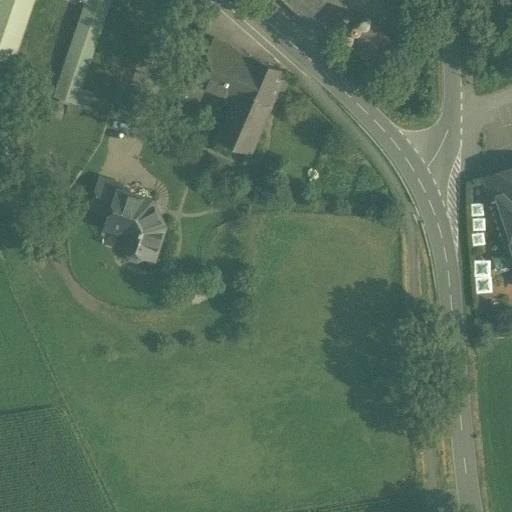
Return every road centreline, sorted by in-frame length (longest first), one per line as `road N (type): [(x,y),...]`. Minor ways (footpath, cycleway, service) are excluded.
road 1 (tertiary): [(471,511),(445,263),(414,176)]
road 2 (tertiary): [(414,176),(363,112),(241,0)]
